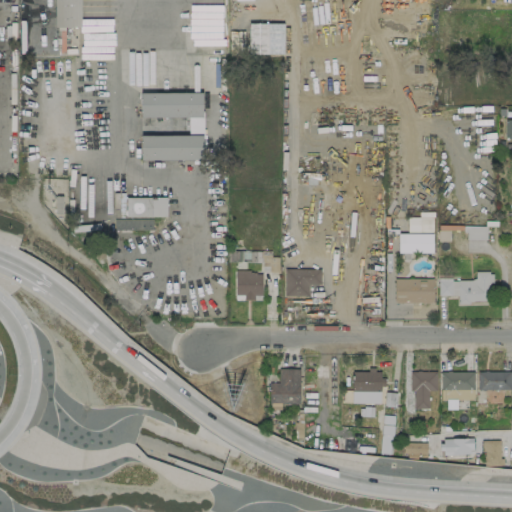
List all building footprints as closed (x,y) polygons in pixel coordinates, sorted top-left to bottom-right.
[(54,0),(54,27),(80,27),(80,0),(54,0)] [(267,54),(267,23),(248,23),(248,54),(267,54)] [(186,117),(186,134),(202,133),(202,92),(140,92),(140,117),(186,117)] [(201,160),(202,135),(140,134),(140,159),(201,160)] [(166,216),(166,197),(125,198),(125,217),(166,216)] [(431,217),(407,216),(407,230),(430,232),(431,217)] [(486,225),(464,226),(465,239),(486,239),(486,225)] [(432,233),(397,233),(398,252),(432,252),(432,233)] [(283,296),(307,296),(307,284),(320,284),(320,269),(284,268),(283,296)] [(261,300),(261,273),(250,273),(250,270),(235,269),(235,293),(244,293),(243,299),(261,300)] [(438,296),(457,295),(457,302),(489,301),(489,283),(492,283),(492,271),(475,272),(475,279),(438,279),(438,296)] [(433,302),(432,278),(394,278),(394,302),(433,302)] [(299,369),(278,368),(278,383),(269,382),(269,409),(281,409),(281,403),(299,403),(299,369)] [(380,390),(380,370),(351,370),(352,391),(380,390)] [(427,408),(427,390),(436,390),(436,371),(411,371),(412,408),(427,408)] [(473,371),(440,371),(441,399),(473,399),(473,371)] [(510,371),(477,371),(477,389),(510,390),(510,371)] [(473,453),(472,438),(441,438),(442,454),(473,453)] [(500,440),(483,440),(483,465),(500,465),(500,440)] [(426,442),(404,442),(404,452),(425,453),(426,442)]
